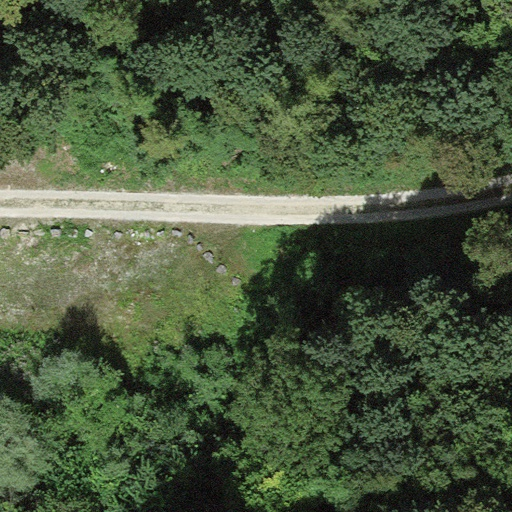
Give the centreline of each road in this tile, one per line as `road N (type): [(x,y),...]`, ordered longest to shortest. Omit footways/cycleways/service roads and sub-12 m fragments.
road 1 (track): [(511,186),(156,236),(0,225)]
road 2 (track): [(194,229),(311,310),(511,400)]
